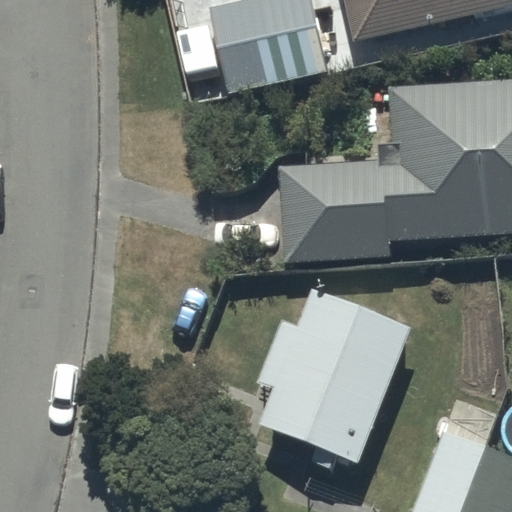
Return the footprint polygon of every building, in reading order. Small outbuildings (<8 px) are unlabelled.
[(212,22),(230,105),(330,83),(312,0),(212,22)] [(511,0),(342,0),(354,56),(511,21),(511,0)] [(284,180),(288,276),(394,271),(393,253),(511,247),(511,95),(392,100),(395,156),(378,157),(379,175),(284,180)] [(337,471),(358,480),(412,340),(318,304),(303,343),(281,334),(257,397),(275,404),(260,443),(317,465),(312,477),(332,485),(337,471)] [(417,511),(511,511),(511,462),(488,453),(499,426),(460,409),(417,511)]
